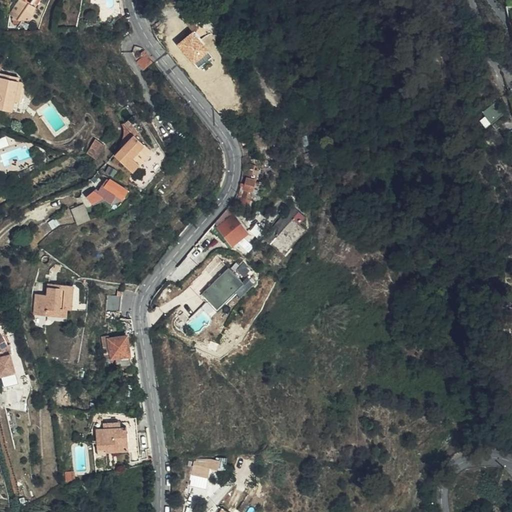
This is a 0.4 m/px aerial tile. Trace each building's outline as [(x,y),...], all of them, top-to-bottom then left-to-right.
[(29,4),(31,0),(18,0),(16,5),(19,7),(13,18),(11,20),(29,21),(36,8),(29,4)] [(13,18),(19,7),(16,5),(9,16),(13,18)] [(199,68),(215,54),(193,30),(178,43),(199,68)] [(145,70),(155,63),(147,54),(138,62),(145,70)] [(22,103),(25,82),(20,82),(21,78),(1,75),(0,83),(0,110),(16,113),(17,103),(22,103)] [(492,118),(494,120),(511,145),(511,144),(511,120),(508,110),(502,114),(492,100),(479,109),(489,121),(492,118)] [(479,109),(476,112),(485,123),(489,121),(479,109)] [(125,138),(122,144),(125,147),(115,157),(125,166),(132,159),(145,144),(135,136),(132,139),(129,135),(134,130),(134,126),(128,121),(124,122),(123,123),(126,133),(125,138)] [(0,138),(0,147),(9,143),(6,136),(0,138)] [(97,158),(105,146),(93,138),(85,150),(97,158)] [(132,159),(125,166),(129,170),(133,170),(136,166),(136,163),(132,159)] [(236,197),(235,197),(234,200),(247,203),(247,200),(251,201),(258,173),(255,172),(256,166),(245,163),(244,171),(243,180),(241,188),(236,197)] [(125,198),(129,190),(110,181),(107,188),(103,186),(99,195),(115,203),(125,198)] [(79,224),(91,219),(85,203),(72,208),(79,224)] [(230,214),(227,210),(214,224),(229,244),(246,231),(232,212),(230,214)] [(301,236),(308,229),(302,224),(308,217),(300,211),(273,241),(283,250),(298,233),(301,236)] [(275,246),(254,266),(276,280),(294,260),(288,255),(285,256),(275,246)] [(230,292),(246,275),(240,268),(223,285),(230,292)] [(39,295),(37,315),(68,317),(69,308),(73,309),(76,285),(51,284),(50,295),(39,295)] [(116,311),(119,310),(118,287),(104,288),(106,312),(116,311)] [(123,332),(134,331),(133,324),(122,325),(123,332)] [(130,356),(128,336),(110,337),(110,334),(103,335),(105,361),(115,360),(114,357),(121,357),(121,360),(128,360),(128,356),(130,356)] [(5,339),(0,341),(0,349),(8,348),(9,347),(7,338),(5,339)] [(8,348),(0,349),(0,368),(13,364),(8,348)] [(107,451),(129,450),(128,427),(98,430),(99,449),(107,449),(107,451)] [(147,449),(129,450),(130,461),(148,460),(147,449)] [(218,461),(191,460),(191,481),(197,481),(198,476),(211,476),(211,467),(217,467),(218,461)]
